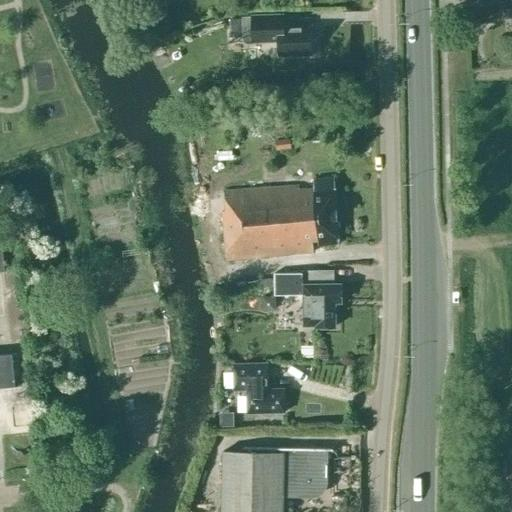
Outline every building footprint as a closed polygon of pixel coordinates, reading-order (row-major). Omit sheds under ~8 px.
[(289,26),(282,26),(282,15),(241,16),(241,18),(230,18),(230,36),(242,36),(242,40),(277,39),(277,55),(313,54),(312,41),(310,41),(310,27),(289,28),(289,26)] [(276,151),(291,149),(290,140),(274,142),(276,151)] [(317,241),(317,246),(338,244),(333,178),(312,180),(313,188),(299,189),(298,185),(224,191),(226,211),(223,212),(226,260),(313,252),(312,241),(317,241)] [(272,273),(273,295),(303,295),(303,326),(315,326),(315,327),(334,327),(334,302),(341,302),(341,285),(333,285),(332,270),(302,271),(302,278),(286,279),(286,273),(272,273)] [(0,386),(18,384),(15,352),(0,353),(0,386)] [(246,413),(284,412),(284,388),(268,389),(267,363),(233,363),(233,389),(246,389),(246,413)] [(247,449),(247,451),(222,451),(220,511),(281,511),(281,492),(312,493),(315,491),(319,489),(321,486),(322,483),(322,450),(330,450),(330,449),(243,448),(243,449),(247,449)]
